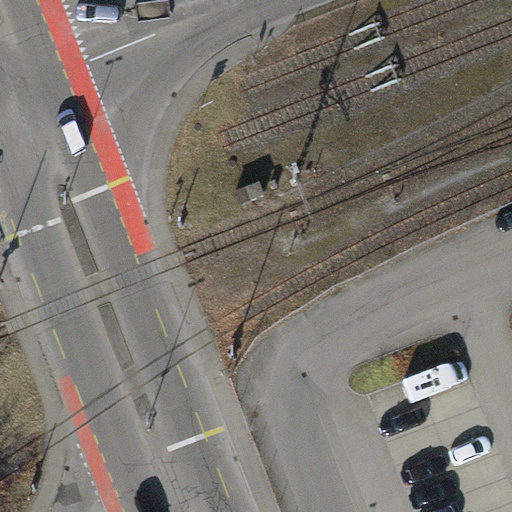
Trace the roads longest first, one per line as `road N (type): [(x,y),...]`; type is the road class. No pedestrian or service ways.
road 1 (tertiary): [(194,511),(27,85)]
road 2 (unclassified): [(27,85),(243,0)]
